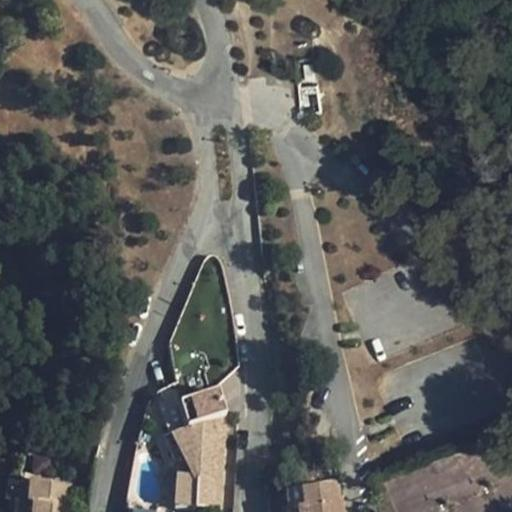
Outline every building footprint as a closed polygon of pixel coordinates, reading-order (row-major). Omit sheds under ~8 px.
[(318,112),(316,84),(297,86),(300,114),(318,112)] [(220,511),(224,443),(214,442),(215,420),(225,417),(217,392),(179,405),(187,430),(192,445),(176,450),(196,490),(176,489),(174,509),(220,511)] [(214,442),(224,443),(225,417),(215,420),(214,442)] [(192,445),(187,430),(169,436),(176,450),(192,445)] [(68,511),(70,486),(29,482),(27,504),(32,504),(31,511),(68,511)] [(333,489),(299,493),(302,510),(295,511),(340,511),(340,506),(335,506),(333,489)]
